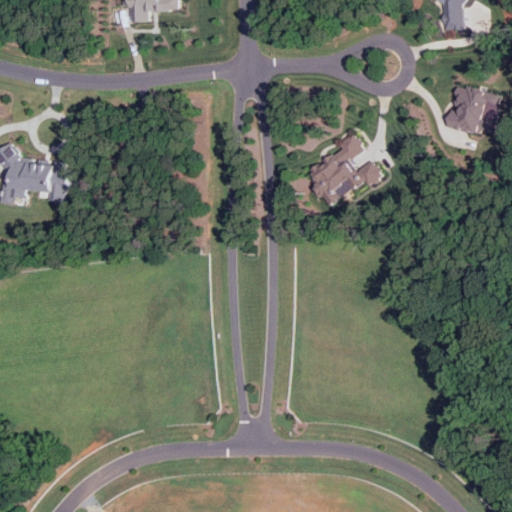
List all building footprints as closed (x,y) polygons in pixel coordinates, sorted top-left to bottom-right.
[(153,7),(153,19),(136,19),(135,0),(183,0),(183,7),(153,7)] [(447,3),(443,0),(470,0),(466,6),(468,27),(449,28),(447,3)] [(485,126),(483,134),(451,125),(455,110),(465,113),(467,105),(457,102),(462,85),(479,91),(481,86),(506,93),(495,129),(485,126)] [(354,159),(370,183),(336,206),(313,173),(348,149),(344,144),(361,132),(371,147),(354,159)] [(118,141),(134,139),(136,162),(163,159),(161,136),(186,134),(189,167),(171,169),(173,190),(122,196),(121,186),(115,186),(113,168),(120,164),(118,141)] [(15,184),(18,157),(74,163),(71,191),(15,184)]
